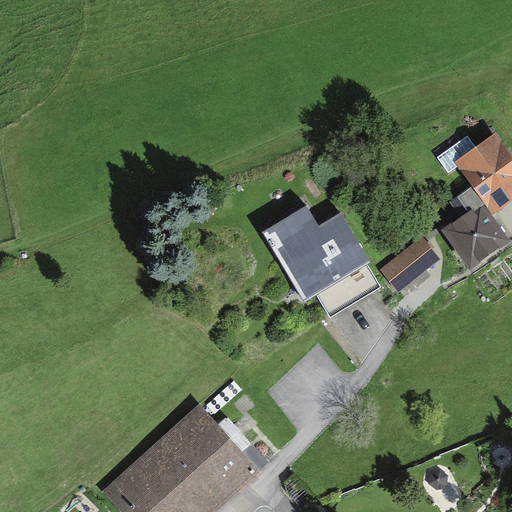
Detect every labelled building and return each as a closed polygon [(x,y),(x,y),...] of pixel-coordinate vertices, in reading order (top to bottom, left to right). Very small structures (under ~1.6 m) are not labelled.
[(511,198),(511,159),(496,136),(458,163),(493,213),(511,198)] [(482,206),(445,232),(470,268),(508,241),(482,206)] [(306,210),(267,233),(307,301),(317,295),(331,320),(357,306),(384,290),(340,215),(317,229),(306,210)] [(437,260),(421,240),(383,270),(399,290),(437,260)] [(218,511),(270,470),(213,400),(119,477),(147,511),(218,511)]
